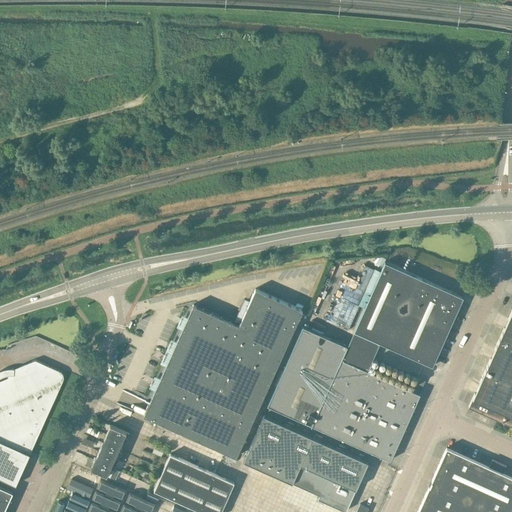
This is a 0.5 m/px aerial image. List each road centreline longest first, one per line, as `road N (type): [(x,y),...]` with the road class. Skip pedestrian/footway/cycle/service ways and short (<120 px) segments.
road 1 (secondary): [(504,212),(344,228),(107,279)]
road 2 (track): [(0,140),(86,113),(291,73)]
road 3 (unclassified): [(434,417),(500,272),(504,212)]
road 4 (unclassified): [(35,511),(95,376)]
